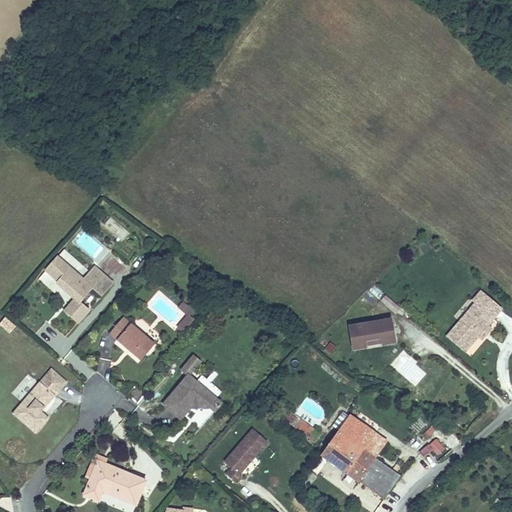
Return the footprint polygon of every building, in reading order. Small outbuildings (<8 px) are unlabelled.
[(81,286),(91,275),(65,253),(58,260),(72,271),(68,275),(81,286)] [(74,304),(68,311),(64,315),(77,326),(88,314),(79,306),(92,292),(101,299),(113,286),(95,270),(91,275),(81,286),(68,275),(72,271),(58,260),(45,274),(58,285),(56,288),(74,304)] [(37,283),(68,311),(74,304),(56,288),(58,285),(45,274),(37,283)] [(386,295),(382,300),(396,313),(400,308),(386,295)] [(461,324),(449,339),(466,354),(479,340),(481,342),(484,341),(490,335),(490,331),(488,329),(495,321),(490,318),(498,309),(482,295),(474,304),(477,307),(461,324)] [(180,308),(190,317),(190,316),(192,317),(195,313),(184,304),(180,308)] [(498,309),(490,318),(495,321),(502,313),(498,309)] [(190,316),(190,317),(180,328),(186,333),(196,321),(192,317),(190,316)] [(0,322),(0,326),(10,334),(16,327),(5,317),(0,322)] [(156,348),(124,320),(109,336),(141,364),(156,348)] [(147,337),(152,332),(141,323),(136,329),(147,337)] [(392,323),(355,329),(357,342),(367,341),(384,338),(394,336),(392,323)] [(395,344),(394,336),(384,338),(385,346),(395,344)] [(368,349),(367,341),(357,342),(358,350),(368,349)] [(0,358),(7,360),(8,350),(0,348),(0,358)] [(193,360),(181,373),(187,379),(199,365),(193,360)] [(41,409),(44,411),(66,386),(51,373),(12,417),(33,436),(47,421),(40,415),(37,413),(41,409)] [(10,393),(21,402),(38,383),(28,374),(10,393)] [(220,408),(188,379),(163,407),(179,421),(189,410),(193,412),(196,411),(199,409),(204,412),(210,410),(214,414),(220,408)] [(324,425),(289,398),(278,411),(313,438),(324,425)] [(364,430),(351,421),(347,421),(322,455),(321,456),(372,496),(382,504),(401,479),(376,460),(354,444),(364,430)] [(253,431),(225,465),(232,470),(227,477),(238,485),(243,479),(240,476),(268,443),(253,431)] [(433,451),(438,456),(445,450),(435,438),(418,452),(424,458),(433,451)] [(101,478),(105,469),(97,466),(93,475),(101,478)] [(144,485),(105,469),(101,478),(93,475),(83,499),(99,506),(102,495),(135,508),(144,485)] [(424,497),(420,502),(425,506),(429,501),(424,497)] [(202,511),(203,506),(193,504),(192,507),(175,503),(172,511),(202,511)]
